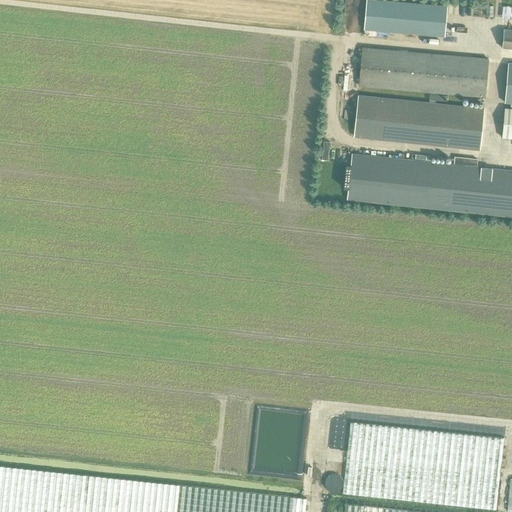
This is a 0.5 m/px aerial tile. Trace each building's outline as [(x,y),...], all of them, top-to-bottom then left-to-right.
[(447,5),(391,0),(365,0),(362,30),(445,37),(447,5)] [(511,30),(504,29),(502,47),(511,48),(511,30)] [(488,59),(416,53),(363,48),(359,85),(485,96),(488,59)] [(483,109),(358,96),(354,136),(479,149),(483,109)] [(501,137),(511,138),(511,108),(504,108),(501,137)] [(322,159),(328,160),(330,142),(324,141),(322,159)] [(459,157),(458,165),(453,165),(352,154),(351,165),(345,164),(343,188),(348,188),(347,199),(511,216),(511,170),(476,167),(477,159),(459,157)] [(342,494),(495,509),(503,438),(350,422),(342,494)] [(0,466),(0,511),(304,511),(306,499),(0,466)]
